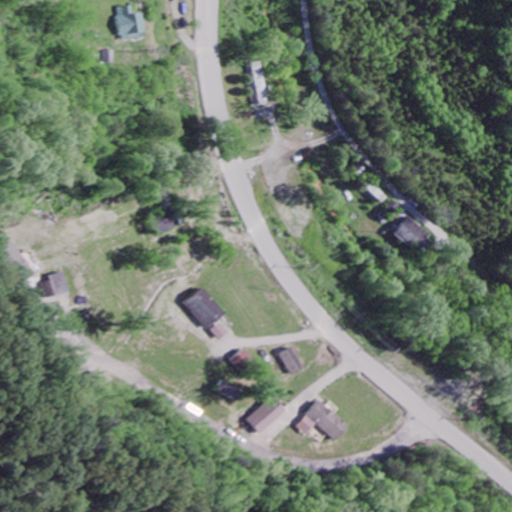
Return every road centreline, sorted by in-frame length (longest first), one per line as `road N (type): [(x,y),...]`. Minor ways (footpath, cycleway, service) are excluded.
road 1 (residential): [(511,481),(361,360),(298,292),(267,243),(234,167),(213,81),(210,0)]
road 2 (residential): [(441,237),(342,127),(316,65),(306,0)]
